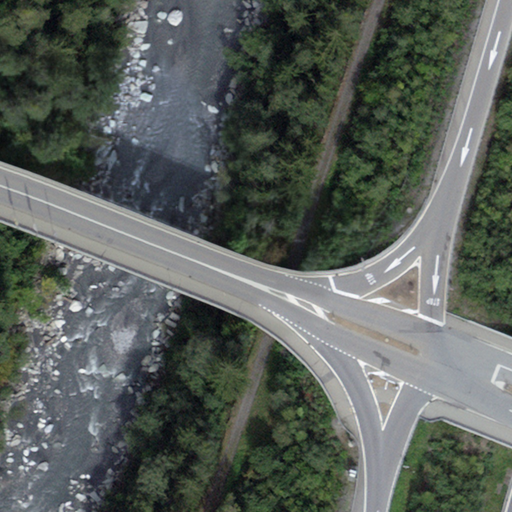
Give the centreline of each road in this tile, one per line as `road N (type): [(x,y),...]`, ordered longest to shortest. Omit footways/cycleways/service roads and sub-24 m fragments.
road 1 (track): [(208,511),(389,0)]
road 2 (primary): [(0,189),(254,288)]
road 3 (trunk): [(507,0),(438,222)]
road 4 (trunk): [(305,324),(361,400),(376,511)]
road 5 (trunk): [(438,222),(376,277),(310,294)]
road 6 (trunk): [(427,376),(394,437),(376,511)]
road 7 (primary): [(305,324),(427,376)]
road 8 (primary): [(433,342),(310,294)]
road 9 (trunk): [(438,222),(433,342)]
